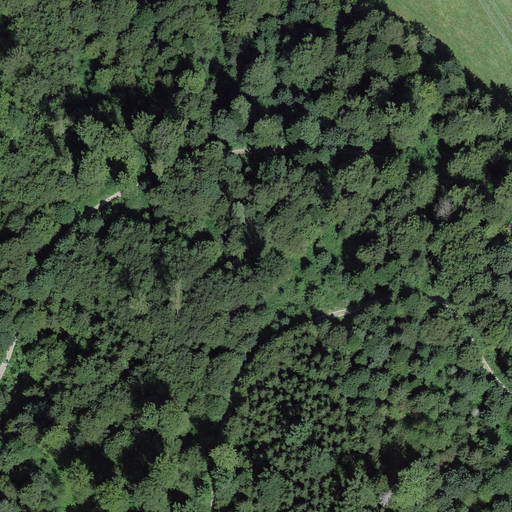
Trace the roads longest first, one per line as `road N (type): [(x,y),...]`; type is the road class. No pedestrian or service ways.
road 1 (track): [(0,374),(30,289),(74,224),(189,160),(273,147),(373,154),(436,181),(511,229)]
road 2 (track): [(511,398),(487,374),(445,303),(412,294),(290,329),(261,348),(225,409),(212,511)]
